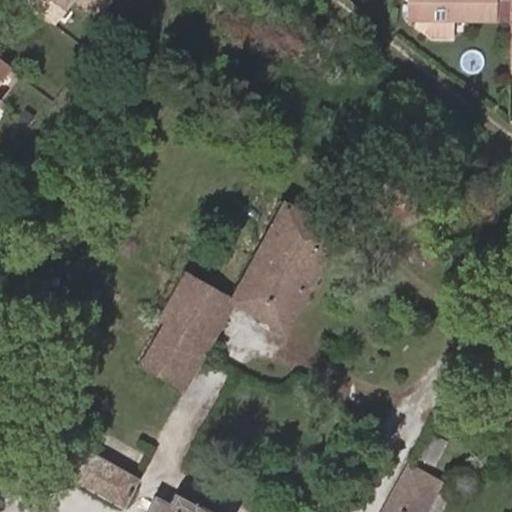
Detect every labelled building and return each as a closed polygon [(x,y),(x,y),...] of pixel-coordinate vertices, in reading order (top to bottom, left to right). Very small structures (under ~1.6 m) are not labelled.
[(69,0),(21,0),(51,23),(69,0)] [(511,0),(406,0),(407,21),(416,21),(452,21),(509,21),(509,57),(511,56),(511,0)] [(452,41),(452,21),(416,21),(416,30),(432,41),(452,41)] [(0,78),(10,66),(0,58),(0,78)] [(280,332),(338,233),(281,201),(274,215),(266,210),(255,229),(265,235),(229,299),(184,276),(160,318),(164,320),(138,367),(182,389),(232,305),(280,332)] [(432,463),(444,440),(430,433),(418,456),(432,463)] [(120,506),(136,478),(74,444),(59,473),(120,506)] [(423,511),(440,482),(409,464),(381,511),(423,511)] [(206,511),(174,495),(169,504),(155,496),(146,511),(206,511)]
